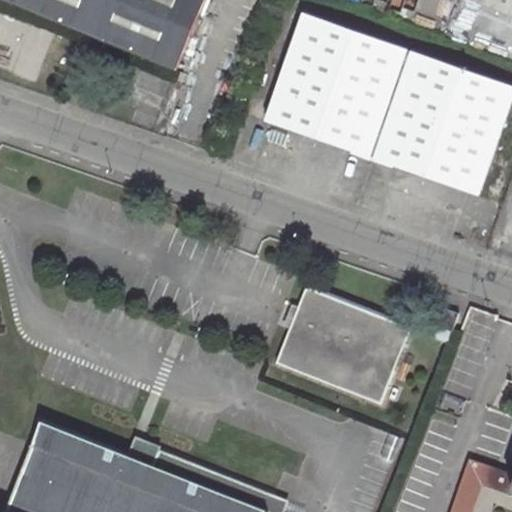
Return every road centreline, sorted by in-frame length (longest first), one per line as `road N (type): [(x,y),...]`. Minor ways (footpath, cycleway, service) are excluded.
road 1 (unclassified): [(511,291),(0,111)]
road 2 (unknown): [(259,202),(237,269),(229,280),(211,282),(10,204)]
road 3 (unknown): [(10,204),(9,236),(27,296),(43,313),(144,365)]
road 4 (unknown): [(511,312),(434,511)]
road 5 (unknown): [(252,0),(183,175)]
